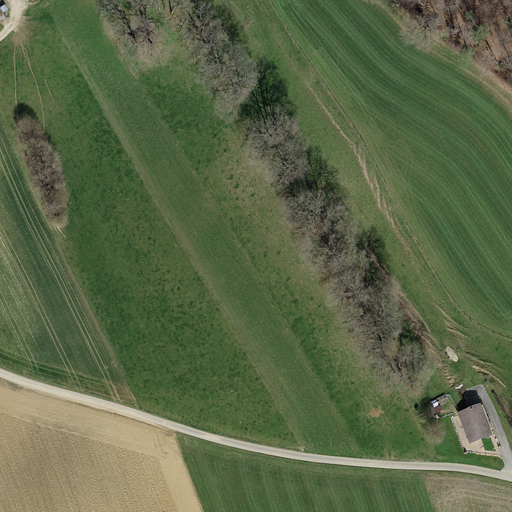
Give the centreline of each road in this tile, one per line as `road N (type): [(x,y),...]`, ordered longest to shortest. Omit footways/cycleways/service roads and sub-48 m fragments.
road 1 (track): [(21,8),(72,51),(285,393),(312,459)]
road 2 (track): [(511,479),(222,442),(0,373)]
road 3 (track): [(508,478),(486,401),(448,354)]
